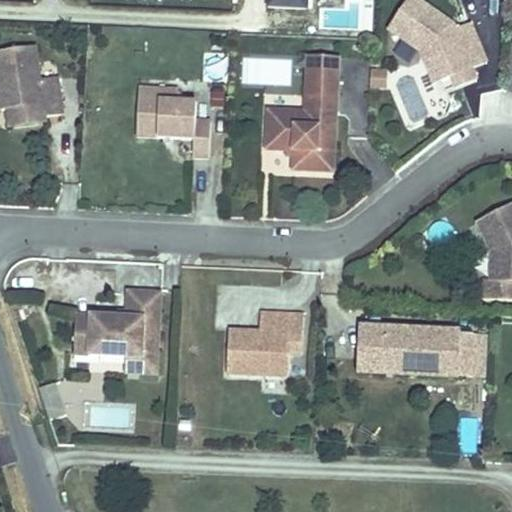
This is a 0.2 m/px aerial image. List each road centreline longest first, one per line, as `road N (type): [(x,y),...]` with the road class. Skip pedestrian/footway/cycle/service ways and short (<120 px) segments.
road 1 (residential): [(0,225),(339,239),(369,231),(462,151),(494,135),(511,136)]
road 2 (tertiary): [(0,347),(53,511)]
